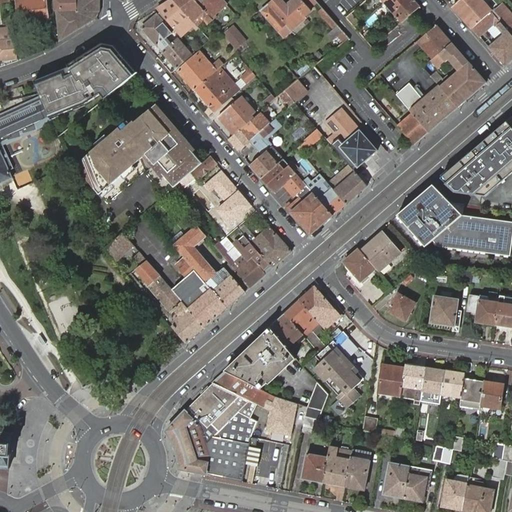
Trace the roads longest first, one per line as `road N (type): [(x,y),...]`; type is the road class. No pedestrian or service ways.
road 1 (residential): [(114,24),(307,250)]
road 2 (secondary): [(307,250),(115,423)]
road 3 (secondary): [(502,81),(307,250)]
road 4 (secondary): [(323,269),(511,105)]
road 5 (secondary): [(156,445),(156,427),(181,392),(323,269)]
road 6 (residential): [(323,269),(393,338),(511,357)]
road 7 (tertiary): [(0,307),(42,374),(95,433)]
road 8 (residential): [(156,477),(310,511)]
road 9 (tertiary): [(0,80),(72,53),(114,24)]
